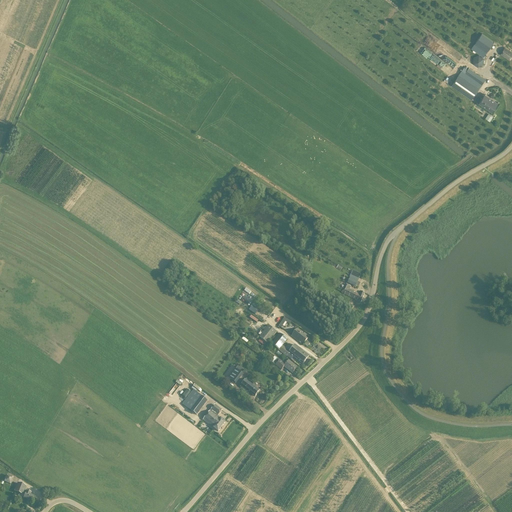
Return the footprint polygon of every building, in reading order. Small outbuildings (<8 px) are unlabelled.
[(486,51),(493,41),(480,32),(473,43),(486,51)] [(509,61),(511,56),(511,52),(505,47),(500,54),(509,61)] [(424,49),(420,54),(440,67),(443,62),(424,49)] [(473,58),(473,64),(478,67),(484,65),(484,58),(479,55),(473,58)] [(482,85),(486,79),(468,67),(465,73),(482,85)] [(479,88),(459,74),(451,86),(471,100),(479,88)] [(498,103),(485,94),(479,103),(492,112),(498,103)] [(353,271),(347,284),(356,287),(361,274),(353,271)] [(358,294),(357,293),(356,294),(354,293),(354,292),(349,289),(351,286),(349,286),(346,284),(341,293),(360,302),(365,293),(360,291),(358,294)] [(268,326),(259,338),(267,344),(276,332),(268,326)] [(313,350),(316,346),(313,345),(315,342),(304,333),(298,341),(310,350),(311,349),(313,350)] [(303,364),(309,356),(295,345),(289,353),(282,348),(287,340),(280,334),(271,345),(279,351),(287,357),(289,354),(303,364)] [(284,367),(292,374),(297,367),(289,361),(285,365),(277,359),(273,364),(275,366),(281,370),(284,367)] [(226,374),(228,376),(227,377),(236,384),(243,375),(232,366),(226,374)] [(189,390),(193,384),(181,375),(177,380),(189,390)] [(260,391),(252,385),(253,384),(247,379),(240,387),(247,392),(248,392),(255,397),(260,391)] [(191,388),(199,393),(201,390),(193,385),(191,388)] [(197,416),(208,401),(193,390),(182,404),(197,416)] [(222,411),(215,405),(211,410),(218,416),(222,411)] [(225,422),(210,411),(203,420),(218,432),(225,422)] [(3,482),(10,485),(13,478),(6,475),(3,482)] [(26,492),(24,491),(26,487),(17,483),(14,492),(24,496),(23,498),(31,502),(33,496),(30,495),(31,493),(26,491),(26,492)]
